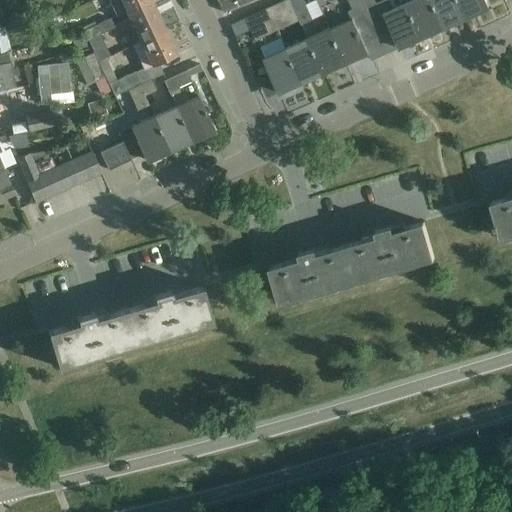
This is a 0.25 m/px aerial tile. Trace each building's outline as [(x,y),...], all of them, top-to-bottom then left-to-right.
[(127,13),(153,2),(151,0),(109,0),(118,17),(127,13)] [(223,10),(224,13),(250,0),(225,0),(219,3),(223,10)] [(288,0),(268,9),(277,30),(299,21),(289,0),(288,0)] [(289,0),(299,21),(300,21),(301,24),(312,20),(303,0),(295,0),(292,1),(291,0),(289,0)] [(351,18),(329,28),(345,62),(367,52),(371,61),(384,54),(370,20),(360,0),(348,0),(352,10),(348,11),(351,18)] [(400,47),(422,38),(406,3),(394,9),(389,0),(383,0),(376,3),(374,0),(360,0),(370,20),(384,54),(400,47)] [(443,28),(431,0),(414,0),(406,3),(422,38),(443,28)] [(431,0),(443,28),(465,18),(457,0),(431,0)] [(484,0),(457,0),(465,18),(488,8),(484,0)] [(141,41),(166,30),(153,2),(127,13),(141,41)] [(255,40),(277,30),(268,9),(246,19),(255,40)] [(97,24),(102,34),(115,27),(111,18),(97,24)] [(83,31),(92,50),(98,62),(116,53),(113,45),(106,48),(100,34),(102,34),(97,24),(92,27),(83,31)] [(345,62),(329,28),(307,39),(322,73),(345,62)] [(9,51),(0,29),(0,53),(5,52),(9,51)] [(128,90),(139,85),(150,80),(149,79),(163,74),(158,63),(177,54),(166,30),(141,41),(132,45),(143,68),(108,84),(112,91),(114,95),(128,89),(128,90)] [(85,38),(73,40),(74,49),(87,47),(85,38)] [(285,48),(301,83),(322,73),(307,39),(285,48)] [(301,83),(285,48),(264,58),(279,92),(301,83)] [(102,96),(112,91),(108,84),(97,62),(98,62),(92,50),(93,53),(76,61),(87,85),(95,82),(102,96)] [(37,65),(40,104),(51,104),(50,94),(70,92),(68,62),(37,65)] [(0,90),(6,90),(22,86),(22,85),(15,87),(11,68),(0,70),(0,90)] [(170,95),(175,106),(191,141),(213,131),(198,96),(185,102),(179,88),(190,82),(185,71),(164,81),(170,95)] [(150,80),(139,85),(144,96),(155,92),(150,80)] [(144,96),(139,85),(128,90),(137,110),(148,105),(144,96)] [(0,116),(11,114),(28,110),(22,86),(6,90),(0,90),(0,116)] [(102,99),(91,103),(95,118),(107,114),(102,99)] [(153,116),(169,151),(191,141),(175,106),(153,116)] [(55,125),(51,110),(25,116),(28,131),(36,130),(55,125)] [(169,151),(153,116),(131,126),(146,161),(169,151)] [(85,138),(91,150),(102,145),(91,121),(80,126),(85,138)] [(85,138),(56,151),(46,155),(32,161),(34,165),(21,170),(27,184),(36,202),(101,173),(91,150),(85,138)] [(131,159),(122,141),(99,152),(108,170),(131,159)] [(44,151),(29,153),(32,161),(46,155),(44,151)] [(32,161),(29,153),(16,158),(21,170),(34,165),(32,161)] [(0,200),(15,194),(4,169),(0,170),(0,200)] [(511,195),(490,202),(496,222),(493,223),(495,231),(499,230),(501,238),(511,234),(511,195)] [(376,236),(346,244),(357,281),(434,258),(424,222),(393,230),(392,225),(375,231),(376,236)] [(300,258),(269,267),(280,303),(357,281),(346,244),(317,253),(315,248),(298,253),(300,258)] [(213,322),(202,286),(172,295),(170,290),(153,295),(155,300),(125,309),(136,345),(213,322)] [(136,345),(125,309),(95,318),(94,313),(77,318),(78,323),(47,332),(58,368),(136,345)]
